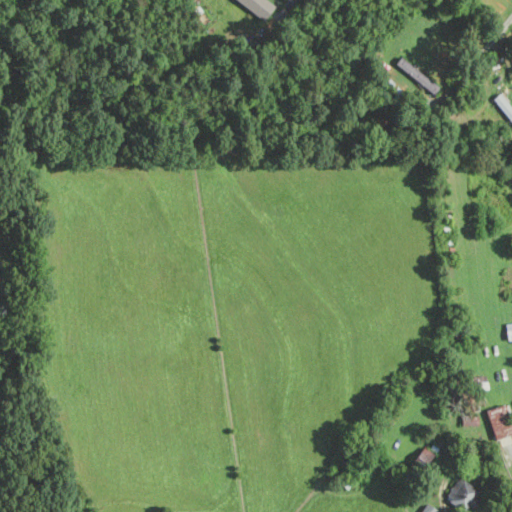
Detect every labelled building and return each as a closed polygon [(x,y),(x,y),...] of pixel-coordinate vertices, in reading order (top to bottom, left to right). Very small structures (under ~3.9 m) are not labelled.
[(234,0),(262,21),(274,6),(265,0),(234,0)] [(440,86),(399,57),(394,65),(434,94),(440,86)] [(511,109),(499,94),(492,99),(511,122),(511,109)] [(495,440),(511,434),(511,424),(505,404),(485,411),(495,440)] [(434,456),(423,448),(408,467),(419,476),(434,456)]
